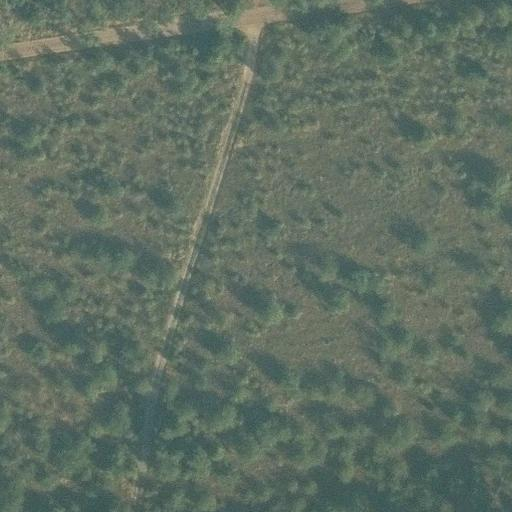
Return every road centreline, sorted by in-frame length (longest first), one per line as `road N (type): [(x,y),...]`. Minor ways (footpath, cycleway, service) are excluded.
road 1 (track): [(130,511),(151,390),(246,85),(258,17)]
road 2 (track): [(0,56),(258,17)]
